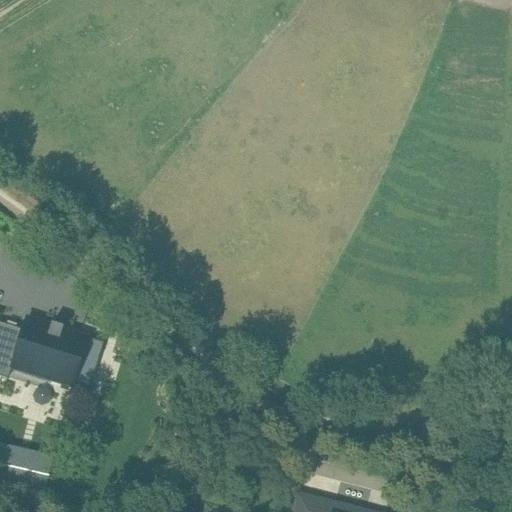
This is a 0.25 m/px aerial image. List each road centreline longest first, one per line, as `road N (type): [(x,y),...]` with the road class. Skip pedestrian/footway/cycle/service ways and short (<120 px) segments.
road 1 (unclassified): [(228,385),(0,200)]
road 2 (unclassified): [(475,414),(310,426),(228,385)]
road 3 (residential): [(196,511),(228,385)]
